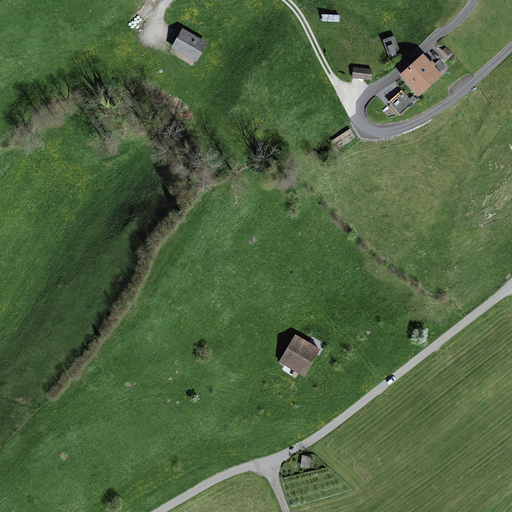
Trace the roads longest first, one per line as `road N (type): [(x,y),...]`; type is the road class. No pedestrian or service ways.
road 1 (unclassified): [(158,511),(316,439),(511,283)]
road 2 (unclassified): [(359,105),(367,129),(406,125),(511,48)]
road 3 (unclassified): [(473,0),(359,105)]
road 4 (unclassified): [(285,0),(359,105)]
